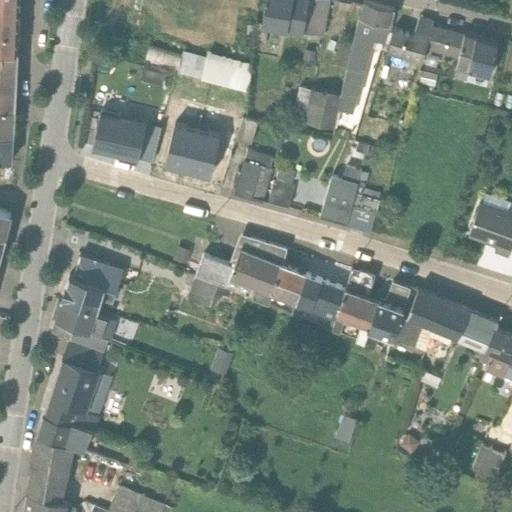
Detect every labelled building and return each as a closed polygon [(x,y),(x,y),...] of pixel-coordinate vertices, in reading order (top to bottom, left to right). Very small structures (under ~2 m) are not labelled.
[(0,0),(0,44),(18,46),(19,0),(0,0)] [(264,0),(261,16),(268,17),(304,23),(307,0),(264,0)] [(307,0),(304,23),(323,27),(328,0),(307,0)] [(361,0),(359,9),(390,17),(395,1),(389,0),(361,0)] [(341,87),(339,102),(353,105),(358,87),(365,63),(373,32),(385,35),(390,17),(359,9),(358,13),(353,36),(348,59),(341,87)] [(457,50),(464,26),(432,17),(433,13),(419,9),(413,27),(394,20),(387,44),(423,55),(426,41),(457,50)] [(258,19),(257,29),(256,35),(266,36),(268,17),(261,16),(258,15),(258,19)] [(464,26),(457,50),(455,59),(457,59),(467,62),(485,67),(490,69),(497,35),(476,29),(464,26)] [(334,55),(348,59),(353,36),(339,33),(334,55)] [(149,37),(145,54),(178,64),(249,83),(252,56),(208,44),(206,49),(183,43),(183,46),(149,37)] [(0,99),(15,101),(18,46),(0,44),(0,99)] [(339,102),(341,87),(311,81),(299,79),(294,100),(306,103),(304,113),(334,120),(339,102)] [(283,91),(281,99),(290,101),(292,93),(283,91)] [(0,128),(13,129),(15,101),(0,99),(0,128)] [(101,103),(91,139),(119,146),(118,150),(137,155),(147,115),(101,103)] [(243,110),(236,130),(251,135),(257,114),(243,110)] [(212,169),(225,123),(178,111),(166,156),(212,169)] [(360,126),(356,143),(366,146),(369,137),(372,138),(374,130),(360,126)] [(0,128),(0,153),(12,154),(13,129),(0,128)] [(261,157),(252,190),(263,193),(273,160),(270,159),(273,148),(247,141),(244,152),(261,157)] [(240,165),(237,174),(234,185),(252,190),(261,157),(244,152),(244,151),(240,165)] [(358,175),(355,185),(379,192),(380,184),(364,179),(369,164),(345,157),(341,170),(358,175)] [(355,185),(358,175),(332,168),(320,209),(346,217),(355,185)] [(274,173),(268,194),(289,200),(295,179),(274,173)] [(355,185),(346,217),(370,224),(379,192),(355,185)] [(480,195),(468,229),(496,239),(495,245),(508,250),(511,239),(511,199),(509,199),(507,204),(480,195)] [(0,228),(6,230),(12,207),(0,202),(0,228)] [(230,256),(233,257),(240,239),(281,254),(283,255),(287,241),(240,227),(230,256)] [(178,239),(174,251),(187,256),(191,243),(178,239)] [(229,269),(272,285),(277,270),(275,269),(281,254),(240,239),(233,257),(229,269)] [(196,268),(234,283),(252,289),(253,288),(269,294),(272,285),(229,269),(233,257),(230,256),(204,246),(196,268)] [(74,268),(105,280),(117,283),(123,261),(80,247),(74,268)] [(277,270),(272,285),(296,294),(307,264),(283,255),(281,254),(275,269),(277,270)] [(346,279),(369,288),(375,266),(352,259),(346,279)] [(307,264),(296,294),(320,303),(328,306),(336,309),(346,279),(307,264)] [(63,291),(98,302),(101,292),(105,280),(74,268),(70,267),(63,291)] [(234,283),(196,268),(187,290),(210,299),(210,298),(215,300),(219,289),(230,293),(234,283)] [(385,294),(404,300),(410,280),(393,273),(385,294)] [(346,279),(336,309),(369,322),(379,291),(369,288),(346,279)] [(105,280),(101,292),(113,295),(117,283),(105,280)] [(430,320),(452,329),(456,331),(470,302),(418,281),(407,308),(407,310),(430,320)] [(91,325),(97,307),(98,302),(63,291),(56,312),(91,325)] [(379,291),(369,322),(370,321),(379,325),(392,329),(401,306),(404,300),(385,294),(379,291)] [(470,302),(456,331),(483,342),(484,342),(493,318),(495,319),(498,313),(470,302)] [(328,306),(320,303),(315,316),(323,319),(328,306)] [(401,306),(392,329),(415,338),(426,342),(431,329),(449,336),(452,329),(430,320),(407,310),(407,308),(401,306)] [(91,325),(56,312),(55,312),(52,324),(69,331),(104,344),(108,332),(111,333),(117,312),(97,307),(91,325)] [(493,318),(484,342),(492,345),(487,356),(485,361),(502,369),(509,352),(511,353),(511,325),(495,319),(493,318)] [(379,325),(370,321),(364,336),(374,340),(379,325)] [(379,325),(374,340),(387,344),(392,329),(379,325)] [(63,350),(96,362),(104,344),(69,331),(62,349),(63,350)] [(220,338),(212,359),(225,364),(233,343),(220,338)] [(484,342),(483,342),(480,353),(487,356),(492,345),(484,342)] [(72,415),(73,415),(78,402),(87,404),(88,403),(102,363),(96,362),(63,350),(45,406),(72,415)] [(511,353),(509,352),(502,369),(511,372),(511,353)] [(73,415),(93,422),(95,423),(100,408),(88,403),(87,404),(78,402),(73,415)] [(348,405),(341,425),(352,429),(359,410),(348,405)] [(38,427),(75,439),(85,443),(93,422),(73,415),(72,415),(45,406),(38,427)] [(475,418),(472,425),(483,429),(485,422),(475,418)] [(28,484),(63,493),(75,439),(38,427),(28,484)] [(483,435),(472,463),(495,471),(506,444),(483,435)] [(510,486),(511,479),(511,464),(504,463),(499,483),(510,486)] [(158,511),(160,508),(165,496),(165,495),(129,480),(132,472),(123,468),(120,477),(119,476),(108,502),(131,511),(158,511)] [(30,506),(29,511),(64,511),(68,497),(69,495),(63,493),(28,484),(24,504),(30,506)] [(165,496),(160,508),(168,511),(174,500),(165,496)] [(68,497),(64,511),(73,511),(76,499),(68,497)]
